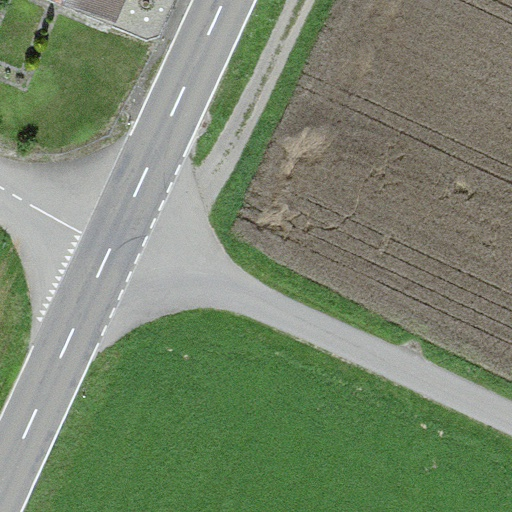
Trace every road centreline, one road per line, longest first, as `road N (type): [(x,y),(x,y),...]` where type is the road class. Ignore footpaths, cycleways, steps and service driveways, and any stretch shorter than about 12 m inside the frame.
road 1 (track): [(112,251),(511,432)]
road 2 (track): [(112,251),(176,210),(219,167),(304,0)]
road 3 (primary): [(228,0),(112,251)]
road 4 (primary): [(112,251),(0,497)]
road 5 (unclassified): [(0,185),(112,251)]
